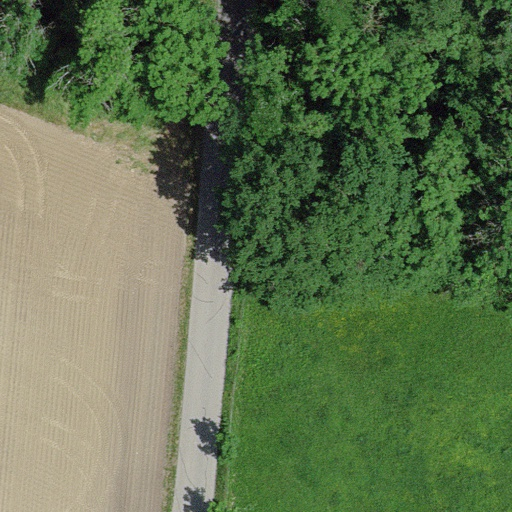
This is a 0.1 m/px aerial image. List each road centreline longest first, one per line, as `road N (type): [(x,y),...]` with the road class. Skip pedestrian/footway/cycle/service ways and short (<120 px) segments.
road 1 (unclassified): [(194,511),(237,0)]
road 2 (track): [(218,229),(511,280)]
